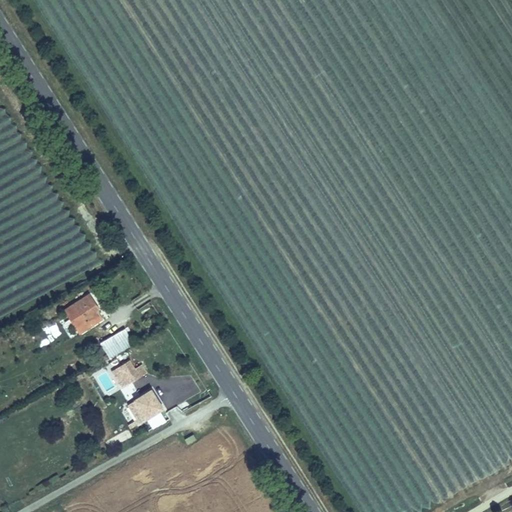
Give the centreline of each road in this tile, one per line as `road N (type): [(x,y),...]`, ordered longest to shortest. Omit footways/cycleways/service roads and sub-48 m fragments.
road 1 (secondary): [(235,391),(0,22)]
road 2 (residential): [(22,511),(235,391)]
road 3 (secondary): [(312,511),(235,391)]
